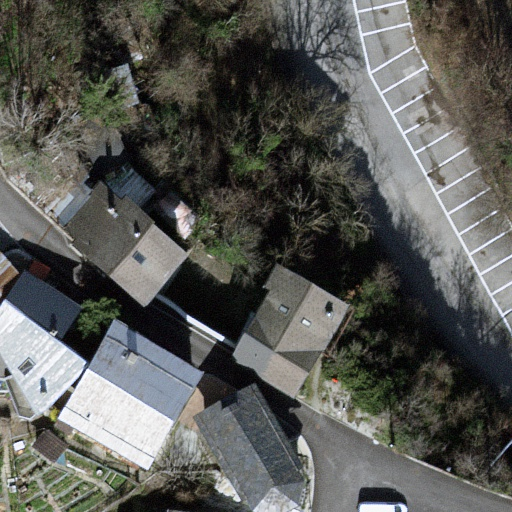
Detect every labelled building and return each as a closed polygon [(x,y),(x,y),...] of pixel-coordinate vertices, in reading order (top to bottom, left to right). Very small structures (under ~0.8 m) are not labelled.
[(161,248),(91,183),(52,226),(122,290),(161,248)] [(229,301),(171,273),(151,315),(208,343),(229,301)] [(267,283),(226,353),(288,389),(329,320),(267,283)] [(76,310),(25,284),(2,331),(37,389),(76,310)] [(163,387),(82,340),(33,425),(114,472),(163,387)] [(224,396),(173,425),(223,511),(238,511),(278,489),(224,396)]
